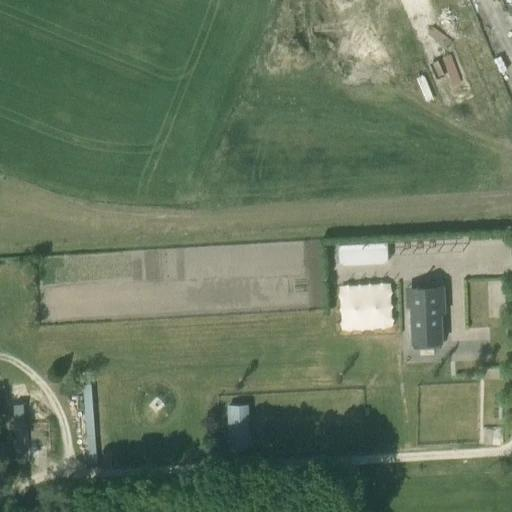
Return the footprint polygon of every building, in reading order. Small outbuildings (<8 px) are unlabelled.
[(429,26),(439,24),(434,4),(424,6),(429,26)] [(421,8),(414,11),(425,38),(433,34),(421,8)] [(444,74),(453,96),(468,90),(459,68),(444,74)] [(387,242),(338,245),(339,263),(342,263),(342,265),(384,263),(384,261),(388,261),(387,242)] [(445,313),(444,283),(442,284),(442,280),(425,281),(425,286),(404,287),(405,307),(409,306),(410,344),(443,342),(442,314),(445,313)] [(256,444),(256,402),(226,403),(227,445),(256,444)]
